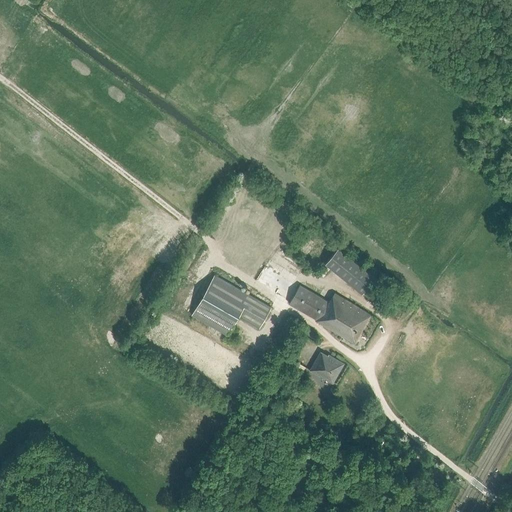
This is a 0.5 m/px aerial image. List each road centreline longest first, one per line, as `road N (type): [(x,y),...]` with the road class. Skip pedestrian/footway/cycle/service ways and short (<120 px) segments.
road 1 (track): [(402,430),(384,411),(365,365),(245,279),(193,226),(0,76)]
road 2 (track): [(509,511),(402,430)]
